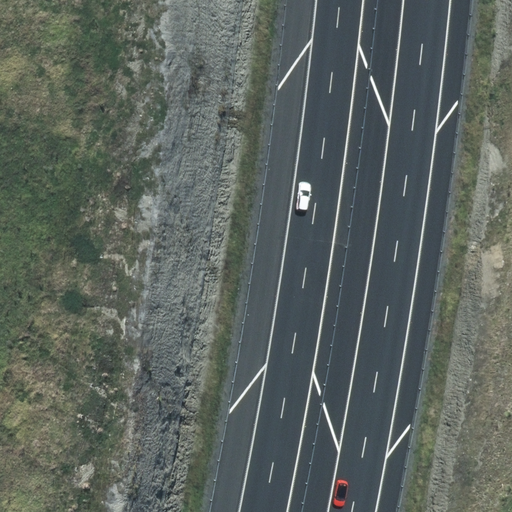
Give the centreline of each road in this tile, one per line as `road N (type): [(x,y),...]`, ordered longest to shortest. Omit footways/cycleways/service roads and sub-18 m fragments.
road 1 (motorway): [(424,0),(389,301),(343,511)]
road 2 (motorway): [(263,511),(315,217),(341,0)]
